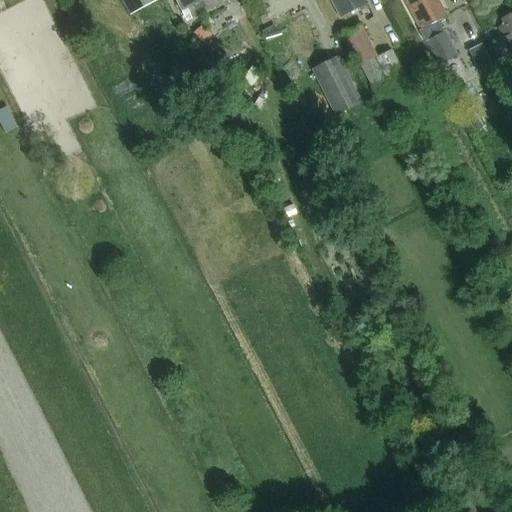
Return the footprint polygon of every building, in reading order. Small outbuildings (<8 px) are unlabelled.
[(122,0),(132,16),(160,0),(122,0)] [(178,0),(185,13),(205,2),(210,11),(231,0),(230,0),(178,0)] [(334,0),(343,18),(370,4),(367,0),(334,0)] [(439,0),(405,0),(422,31),(442,20),(449,17),(439,0)] [(511,13),(502,18),(505,24),(499,27),(511,50),(511,13)] [(442,20),(422,31),(428,43),(449,33),(442,20)] [(201,21),(191,30),(204,44),(214,36),(201,21)] [(275,25),(263,31),(269,43),(281,36),(275,25)] [(380,57),(363,25),(345,35),(378,98),(394,89),(392,86),(409,77),(394,50),(380,57)] [(449,33),(428,43),(441,67),(461,57),(449,33)] [(365,105),(341,57),(314,71),(338,118),(365,105)] [(7,107),(0,110),(0,121),(7,134),(19,128),(7,107)] [(279,170),(269,175),(272,182),(282,178),(279,170)] [(284,207),(280,209),(284,219),(298,214),(295,205),(285,209),(284,207)] [(313,218),(324,239),(347,228),(336,207),(313,218)]
